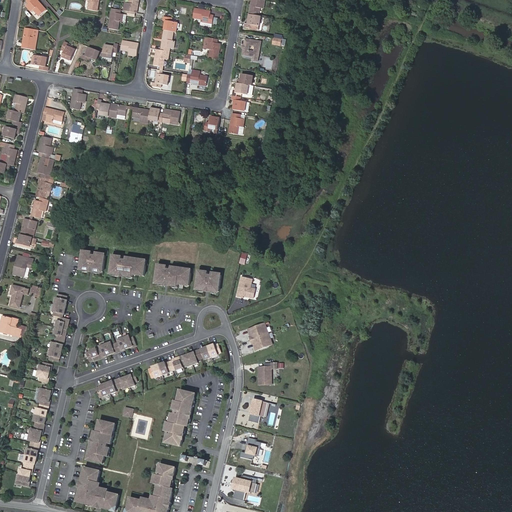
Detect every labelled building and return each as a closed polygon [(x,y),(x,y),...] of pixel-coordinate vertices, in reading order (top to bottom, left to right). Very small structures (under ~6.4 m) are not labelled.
[(27,6),(32,12),(34,10),(40,16),(47,10),(37,0),(28,0),(27,1),(29,4),(27,6)] [(88,10),(97,11),(99,0),(87,0),(87,1),(90,1),(88,10)] [(125,11),(137,13),(139,0),(130,0),(129,4),(126,3),(125,11)] [(264,9),(266,1),(263,0),(261,0),(251,0),(250,15),(259,16),(260,8),(264,9)] [(121,11),(112,9),(109,29),(119,31),(120,22),(123,22),(124,15),(120,14),(121,11)] [(211,12),(195,9),(193,18),(202,20),(201,25),(209,26),(209,24),(213,24),(214,16),(210,15),(211,12)] [(260,26),(262,17),(259,16),(250,15),(248,24),(246,24),(245,28),(253,29),(253,28),(254,25),(259,26),(260,26)] [(166,21),(165,31),(173,32),(176,32),(178,23),(172,22),(172,18),(164,17),(164,21),(166,21)] [(23,48),(35,50),(38,31),(26,29),(23,48)] [(173,32),(165,31),(161,50),(170,52),(171,49),(174,49),(176,42),(172,41),(173,32)] [(217,43),(218,40),(209,38),(208,49),(211,50),(209,59),(218,60),(221,44),(217,43)] [(254,58),(259,58),(262,42),(245,39),(245,46),(246,47),(246,49),(244,49),(243,56),(254,58)] [(129,56),(137,57),(139,44),(124,41),(122,51),(130,52),(129,56)] [(64,42),(62,48),(61,50),(65,52),(62,57),(72,61),(76,50),(67,46),(68,44),(64,42)] [(115,47),(105,46),(103,53),(102,61),(112,62),(114,53),(117,54),(119,45),(115,45),(115,47)] [(101,52),(90,48),(86,56),(84,55),(82,59),(89,62),(91,58),(97,61),(101,52)] [(161,50),(157,50),(155,66),(161,67),(164,67),(165,59),(169,60),(170,52),(161,50)] [(40,70),(49,72),(50,68),(46,67),(48,58),(34,55),(32,65),(40,66),(40,70)] [(189,70),(187,83),(207,86),(208,77),(200,76),(201,72),(193,71),(189,70)] [(162,75),(160,75),(158,74),(157,83),(154,83),(153,87),(161,88),(162,84),(168,86),(170,76),(162,75)] [(250,86),(252,86),(254,77),(242,75),(241,80),(238,80),(238,84),(250,86)] [(250,86),(238,84),(237,89),(234,89),(233,93),(235,93),(248,95),(250,86)] [(83,90),(75,89),(72,109),(81,111),(82,102),(85,103),(87,95),(83,94),(83,90)] [(22,113),(24,113),(28,98),(16,95),(14,103),(15,103),(13,111),(22,113)] [(240,102),(241,98),(235,97),(233,96),(232,100),(235,101),(233,110),(245,112),(247,103),(240,102)] [(97,107),(97,108),(101,109),(100,115),(109,117),(111,105),(102,103),(102,101),(99,100),(98,101),(98,106),(97,107)] [(111,105),(109,117),(118,118),(118,115),(126,116),(127,109),(127,107),(112,104),(111,105)] [(46,108),(44,116),(47,117),(46,121),(54,123),(54,120),(63,122),(65,113),(46,108)] [(141,122),(149,124),(150,120),(151,111),(135,108),(135,110),(133,117),(141,119),(141,122)] [(150,120),(163,123),(163,119),(164,115),(161,114),(161,110),(151,109),(151,111),(150,120)] [(19,126),(22,127),(23,124),(20,123),(22,113),(13,111),(11,110),(8,120),(13,121),(12,124),(19,126)] [(164,115),(163,119),(172,120),(171,124),(179,125),(181,113),(165,110),(164,115)] [(244,128),(245,120),(241,119),(242,115),(233,114),(229,133),(238,135),(240,127),(244,128)] [(218,130),(221,119),(210,117),(209,123),(206,123),(205,131),(209,131),(209,129),(218,130)] [(20,134),(21,130),(18,129),(6,127),(4,136),(15,139),(17,133),(20,134)] [(43,157),(51,159),(54,148),(51,147),(53,139),(44,137),(40,152),(44,153),(43,157)] [(11,165),(14,166),(18,150),(15,149),(16,146),(7,143),(6,147),(4,154),(7,155),(5,164),(11,165)] [(49,167),(51,159),(43,157),(39,173),(43,174),(42,178),(50,180),(54,181),(55,177),(51,176),(53,168),(49,167)] [(10,169),(11,165),(5,164),(0,163),(0,162),(0,172),(5,174),(6,169),(10,169)] [(42,198),(46,199),(48,191),(51,192),(54,181),(50,180),(42,178),(40,183),(37,197),(42,198)] [(46,213),(49,200),(46,199),(42,198),(41,202),(36,201),(32,216),(34,217),(41,219),(43,212),(46,213)] [(26,219),(22,235),(30,237),(33,229),(36,230),(38,222),(33,221),(31,220),(26,219)] [(31,247),(33,238),(30,237),(22,235),(20,241),(17,240),(16,243),(31,247)] [(83,253),(81,269),(83,269),(86,270),(86,272),(88,272),(90,272),(91,271),(94,271),(94,273),(96,273),(98,273),(98,272),(101,273),(103,273),(106,256),(104,256),(101,256),(101,255),(99,254),(96,254),(96,257),(93,257),(93,254),(91,253),(89,253),(89,254),(85,253),(83,253)] [(18,267),(16,266),(14,275),(24,277),(29,258),(22,257),(21,260),(20,260),(18,267)] [(113,258),(111,274),(113,274),(117,274),(116,276),(118,276),(120,277),(121,275),(124,275),(124,277),(128,278),(128,277),(133,277),(133,278),(133,276),(145,277),(147,264),(143,264),(143,261),(139,260),(139,261),(134,260),(134,259),(127,258),(126,261),(123,261),(123,258),(121,258),(119,257),(119,258),(116,258),(113,258)] [(161,267),(159,267),(156,283),(159,283),(162,284),(162,285),(164,286),(166,286),(166,284),(169,285),(169,286),(173,287),(173,286),(178,287),(179,285),(190,287),(192,274),(188,273),(189,270),(185,270),(179,270),(179,269),(172,268),(171,271),(168,270),(169,267),(166,267),(164,266),(164,268),(161,267)] [(200,273),(197,289),(200,289),(203,290),(203,291),(205,292),(207,292),(207,290),(210,291),(210,292),(212,293),(214,293),(215,292),(218,293),(220,293),(222,276),(220,276),(217,275),(217,274),(215,274),(213,274),(212,277),(209,276),(210,273),(207,273),(205,273),(205,274),(202,273),(200,273)] [(254,280),(243,277),(239,296),(244,297),(245,296),(255,299),(257,289),(252,288),(254,280)] [(30,290),(14,286),(11,295),(14,295),(11,306),(20,308),(24,294),(28,295),(30,290)] [(51,357),(51,361),(59,363),(60,359),(61,356),(62,356),(64,349),(63,349),(63,345),(65,346),(66,338),(65,338),(66,335),(67,335),(69,327),(68,327),(69,324),(70,324),(71,320),(64,319),(64,315),(65,312),(66,312),(68,305),(67,305),(68,301),(69,297),(60,295),(59,299),(58,299),(55,313),(56,313),(55,317),(62,318),(61,322),(59,322),(56,336),(58,336),(56,344),(54,343),(50,357),(51,357)] [(0,326),(0,332),(10,335),(12,326),(14,319),(5,317),(3,324),(1,323),(0,326)] [(14,327),(18,328),(20,321),(14,319),(12,326),(14,327)] [(273,345),(265,324),(248,330),(251,337),(249,338),(252,345),(253,345),(256,352),(273,345)] [(14,327),(12,335),(21,337),(23,329),(18,328),(14,327)] [(91,353),(87,354),(90,362),(94,361),(97,360),(97,361),(105,358),(115,354),(116,355),(123,352),(123,351),(128,349),(133,348),(134,348),(138,347),(135,338),(131,340),(130,337),(119,341),(120,344),(114,346),(113,344),(101,348),(102,351),(98,352),(98,350),(91,352),(91,353)] [(153,369),(149,371),(152,379),(156,378),(156,379),(170,374),(169,373),(176,370),(177,371),(184,369),(183,367),(187,365),(188,368),(199,364),(198,362),(205,359),(206,361),(219,356),(219,355),(222,354),(220,346),(216,347),(213,348),(213,347),(205,349),(206,351),(203,351),(202,350),(195,353),(195,354),(184,358),(184,357),(176,360),(177,361),(173,362),(166,364),(163,366),(163,364),(155,367),(156,368),(153,369)] [(54,365),(45,363),(44,367),(41,366),(40,372),(36,371),(35,377),(41,378),(40,382),(49,384),(50,380),(49,380),(52,369),(53,369),(54,365)] [(260,367),(260,385),(271,385),(271,378),(273,379),(273,369),(279,369),(279,363),(273,363),(273,367),(260,367)] [(101,388),(97,389),(100,399),(111,395),(117,393),(117,391),(121,389),(124,388),(125,390),(136,387),(135,384),(139,383),(136,374),(132,375),(132,376),(121,380),(121,379),(114,382),(114,383),(111,384),(111,383),(103,385),(104,387),(101,388)] [(18,481),(17,485),(29,487),(30,484),(30,483),(32,472),(33,473),(35,465),(36,465),(41,444),(40,444),(43,433),(44,433),(51,404),(50,403),(53,393),(54,389),(46,387),(45,390),(42,390),(39,401),(42,402),(40,409),(38,409),(35,423),(37,423),(35,430),(32,430),(30,441),(32,442),(31,449),(28,449),(25,463),(26,463),(24,470),(22,470),(19,481),(18,481)] [(195,394),(182,391),(181,398),(179,402),(177,402),(176,407),(175,407),(174,411),(177,412),(177,415),(173,414),(173,416),(172,418),(173,419),(173,422),(172,424),(170,423),(169,425),(168,428),(167,430),(166,432),(169,433),(168,441),(171,441),(170,444),(182,447),(185,435),(186,433),(184,432),(185,429),(186,427),(188,427),(189,425),(189,422),(191,423),(191,420),(194,408),(195,402),(196,403),(197,399),(194,398),(195,394)] [(268,403),(254,400),(249,421),(259,423),(261,417),(265,418),(268,403)] [(134,410),(126,408),(124,416),(132,418),(134,410)] [(114,424),(101,421),(98,432),(96,432),(96,433),(95,437),(94,437),(92,448),(91,453),(90,453),(89,461),(101,464),(102,460),(105,461),(106,457),(108,458),(108,457),(109,453),(110,453),(111,449),(108,448),(109,444),(112,445),(114,438),(113,438),(114,432),(115,433),(116,429),(113,428),(114,424)] [(258,456),(261,442),(256,441),(256,439),(248,437),(247,445),(248,446),(248,448),(247,450),(245,450),(245,452),(241,451),(240,457),(253,460),(254,455),(258,456)] [(184,456),(183,461),(187,462),(188,458),(202,461),(201,465),(206,466),(207,461),(184,456)] [(165,466),(164,469),(161,468),(159,476),(156,475),(156,477),(155,479),(156,480),(156,483),(155,485),(159,486),(156,498),(155,502),(153,502),(153,501),(149,500),(148,501),(144,500),(143,500),(143,501),(132,499),(129,511),(131,511),(169,511),(170,510),(169,509),(171,504),(172,504),(173,497),(170,496),(171,493),(174,494),(175,489),(171,488),(171,486),(172,483),(174,483),(174,482),(177,469),(165,466)] [(88,473),(85,472),(83,483),(82,489),(81,488),(81,489),(79,500),(84,501),(83,503),(88,504),(93,505),(92,506),(96,507),(97,507),(97,506),(102,507),(102,508),(103,509),(113,511),(114,508),(118,509),(121,496),(109,493),(110,492),(109,491),(105,490),(105,489),(101,489),(100,489),(98,489),(99,484),(102,472),(89,469),(88,473)] [(252,480),(242,477),(241,482),(236,481),(234,487),(237,487),(234,500),(244,502),(247,492),(255,495),(257,485),(251,484),(252,480)]
